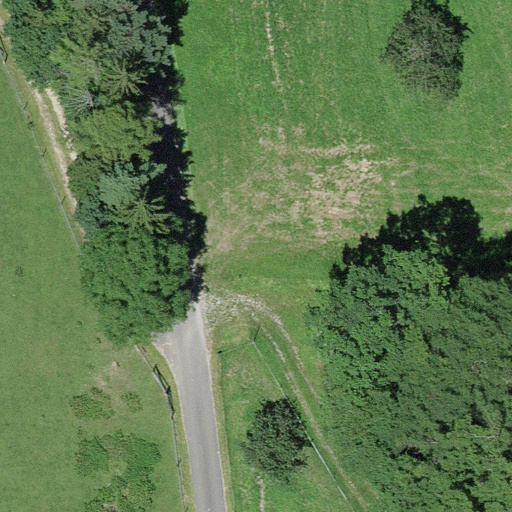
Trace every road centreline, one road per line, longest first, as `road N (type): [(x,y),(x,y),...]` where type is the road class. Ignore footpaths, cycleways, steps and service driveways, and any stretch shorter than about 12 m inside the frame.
road 1 (unclassified): [(210,511),(132,0)]
road 2 (track): [(186,345),(119,276),(0,8)]
road 3 (track): [(182,317),(435,300)]
